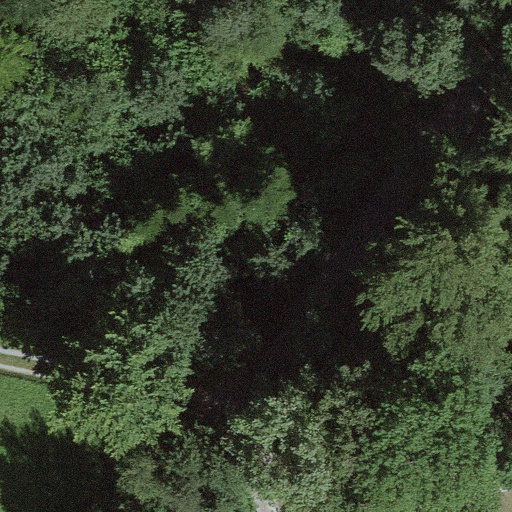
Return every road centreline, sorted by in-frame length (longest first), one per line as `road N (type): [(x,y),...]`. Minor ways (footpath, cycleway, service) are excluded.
road 1 (track): [(511,50),(204,406)]
road 2 (track): [(204,406),(0,363)]
